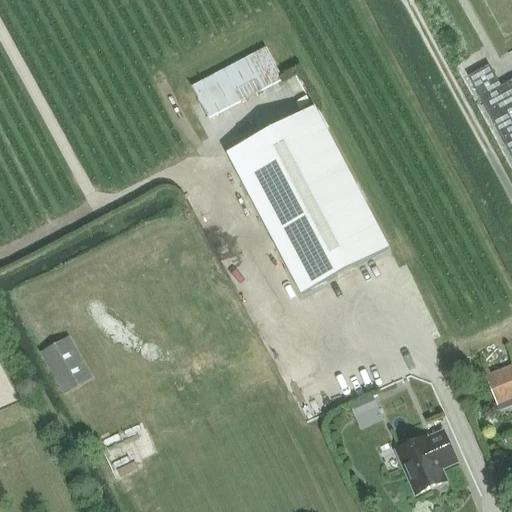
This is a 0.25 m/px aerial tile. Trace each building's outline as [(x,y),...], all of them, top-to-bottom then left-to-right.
[(270,51),(193,91),(210,125),(286,86),(270,51)] [(468,78),(511,160),(511,82),(501,88),(490,67),(468,78)] [(227,157),(302,298),(390,252),(315,111),(227,157)] [(70,338),(48,351),(41,354),(65,397),(94,381),(70,338)] [(511,368),(485,379),(498,411),(511,405),(511,368)] [(343,384),(319,395),(325,407),(348,396),(343,384)] [(446,485),(440,472),(457,465),(444,435),(427,443),(426,441),(397,454),(417,498),(446,485)] [(165,511),(322,511),(294,452),(165,511)]
